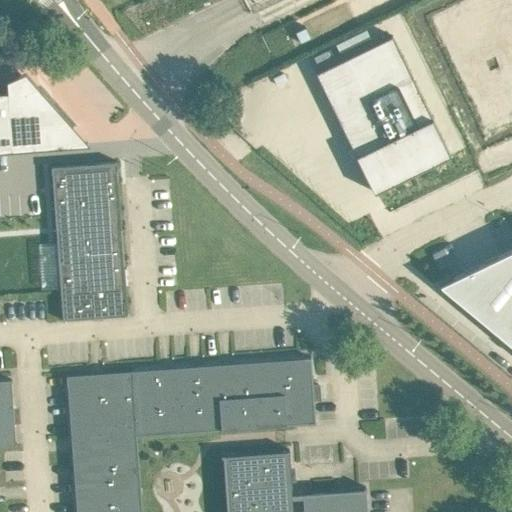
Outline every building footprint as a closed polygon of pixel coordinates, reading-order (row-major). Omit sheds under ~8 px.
[(302,46),(345,25),(333,0),(327,0),(288,19),(302,46)] [(511,0),(446,0),(419,13),(482,144),(511,129),(511,0)] [(393,35),(316,72),(374,191),(451,154),(393,35)] [(330,48),(313,56),(317,63),(333,55),(330,48)] [(9,89),(0,89),(0,149),(12,148),(12,146),(10,146),(9,129),(73,124),(40,87),(26,69),(7,78),(9,89)] [(126,315),(128,315),(117,161),(51,166),(62,320),(65,319),(64,318),(126,314),(126,315)] [(452,280),(445,288),(511,343),(511,247),(498,254),(464,271),(451,277),(452,280)] [(319,383),(313,384),(311,356),(132,369),(66,374),(71,439),(76,511),(367,511),(366,486),(363,486),(363,488),(291,493),(288,451),(290,451),(290,449),(287,449),(223,453),(227,511),(141,511),(136,434),(222,428),(286,424),(316,422),(314,398),(320,398),(319,383)] [(0,443),(15,442),(11,380),(12,380),(12,378),(0,378),(0,443)]
